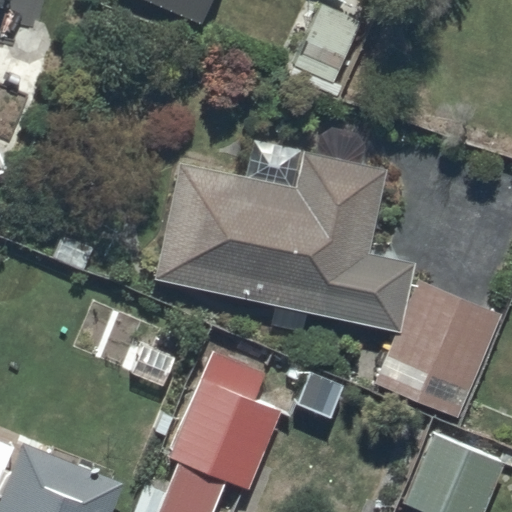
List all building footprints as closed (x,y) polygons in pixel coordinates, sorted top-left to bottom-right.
[(359,10),(336,0),(315,0),(292,53),(331,71),(359,10)] [(153,267),(273,294),(268,316),(300,323),(305,301),(394,321),(373,373),(455,405),(496,301),(411,263),(412,249),(367,240),(383,157),(361,152),(362,150),(363,148),(363,146),(363,144),(363,142),(363,140),(363,137),(362,135),(362,133),(361,131),(360,129),(359,128),(357,126),(356,124),(354,123),(352,122),(350,120),(349,119),(346,119),(344,118),(342,118),(340,117),(338,117),(336,117),(334,118),(332,118),(329,119),(327,120),(325,121),(324,122),(322,123),(320,125),(319,127),(318,128),(316,130),(316,132),(315,134),(314,136),(314,138),(314,139),(302,138),(296,175),(179,149),(153,267)] [(278,398),(253,388),(264,361),(211,341),(179,418),(169,444),(247,475),(278,398)] [(283,370),(299,377),(292,394),(328,408),(343,370),(307,356),(306,359),(290,352),(283,370)] [(476,511),(501,448),(427,419),(399,491),(451,511),(476,511)] [(111,511),(119,491),(19,452),(0,500),(0,511),(111,511)]
